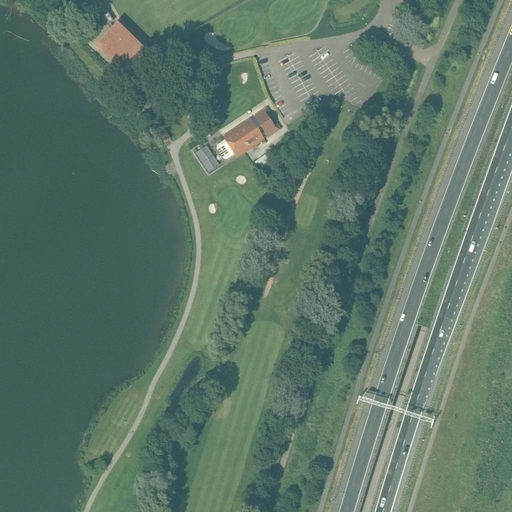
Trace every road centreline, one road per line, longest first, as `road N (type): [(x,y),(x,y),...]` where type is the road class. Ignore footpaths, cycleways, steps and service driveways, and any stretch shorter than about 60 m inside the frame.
road 1 (unclassified): [(266,511),(459,0)]
road 2 (motorway): [(511,45),(417,289),(346,511)]
road 3 (motorway): [(382,511),(511,125)]
road 4 (unclassified): [(364,511),(427,316),(451,285),(511,258)]
